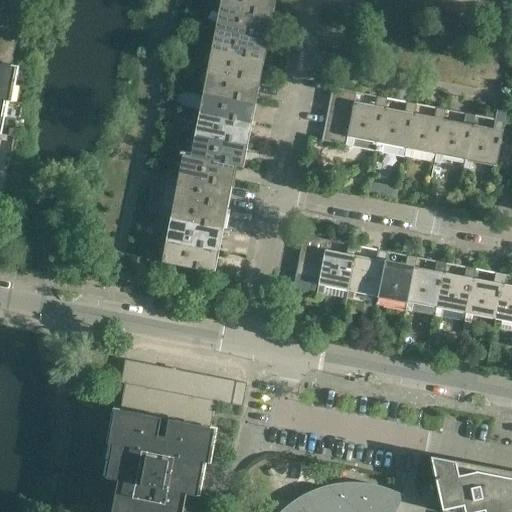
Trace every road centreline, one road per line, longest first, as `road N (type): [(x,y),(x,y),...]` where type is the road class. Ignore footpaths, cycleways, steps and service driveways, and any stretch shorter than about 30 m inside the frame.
road 1 (residential): [(511,460),(289,415),(290,351)]
road 2 (tertiary): [(250,343),(0,296)]
road 3 (residential): [(284,199),(511,239)]
road 4 (tertiary): [(511,392),(290,351)]
road 5 (residential): [(284,199),(316,0)]
road 6 (residential): [(250,343),(284,199)]
